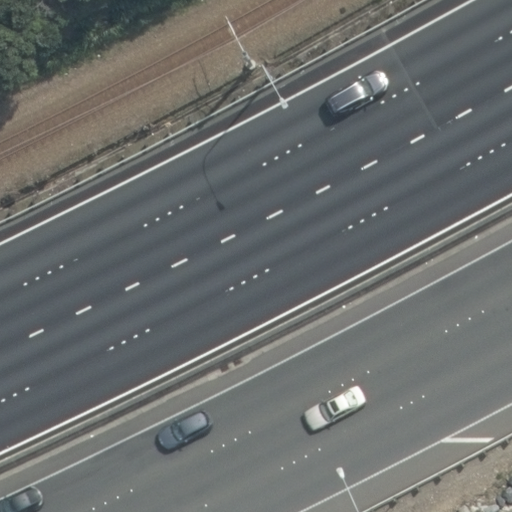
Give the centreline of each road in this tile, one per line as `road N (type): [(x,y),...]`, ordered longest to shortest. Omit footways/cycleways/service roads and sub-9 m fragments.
road 1 (motorway): [(0,395),(353,223),(511,134)]
road 2 (motorway): [(511,295),(59,511)]
